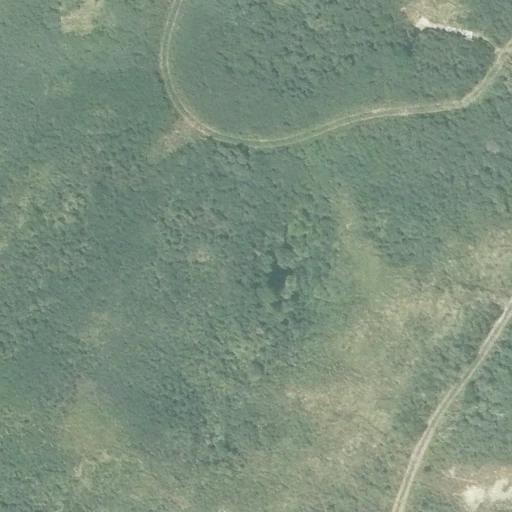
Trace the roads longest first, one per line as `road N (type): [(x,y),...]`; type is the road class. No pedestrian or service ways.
road 1 (track): [(182,0),(164,35),(174,98),(233,143),(289,141),(372,114),(471,102),(511,48)]
road 2 (track): [(398,511),(418,453),(511,304)]
